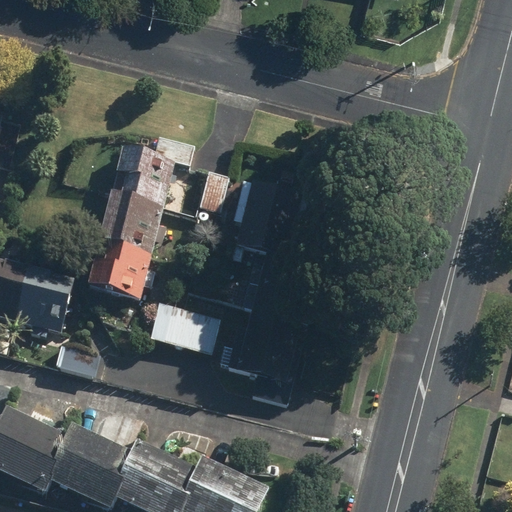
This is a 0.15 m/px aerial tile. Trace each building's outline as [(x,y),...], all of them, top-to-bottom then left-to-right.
[(155,139),(150,161),(120,153),(85,292),(142,306),(177,167),(190,171),(196,149),(155,139)] [(228,182),(207,176),(198,212),(219,217),(228,182)] [(230,251),(257,258),(245,310),(253,312),(248,333),(234,330),(225,371),(259,379),(253,404),(288,413),(305,341),(291,338),(310,261),(280,254),(293,199),(245,187),(230,251)] [(74,284),(0,268),(0,322),(63,336),(74,284)] [(218,321),(156,307),(148,345),(210,358),(218,321)] [(102,359),(58,352),(54,374),(99,381),(102,359)] [(64,438),(3,414),(0,420),(0,482),(41,499),(45,489),(102,511),(108,511),(110,508),(119,511),(258,511),(266,491),(196,463),(193,471),(133,447),(130,453),(68,428),(64,438)]
